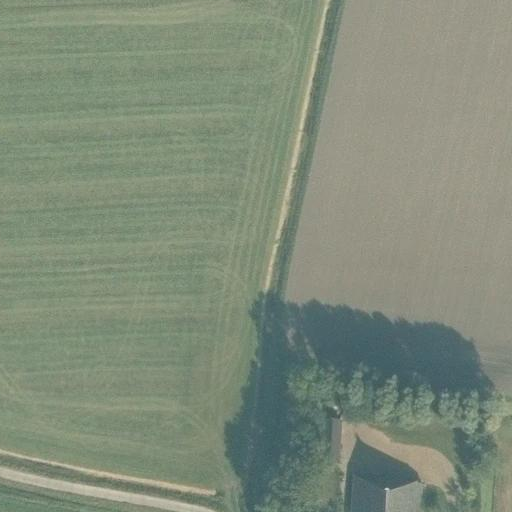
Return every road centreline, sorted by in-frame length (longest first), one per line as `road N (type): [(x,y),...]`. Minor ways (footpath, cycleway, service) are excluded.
road 1 (unclassified): [(192,511),(0,473)]
road 2 (unknown): [(450,511),(436,467),(335,444)]
